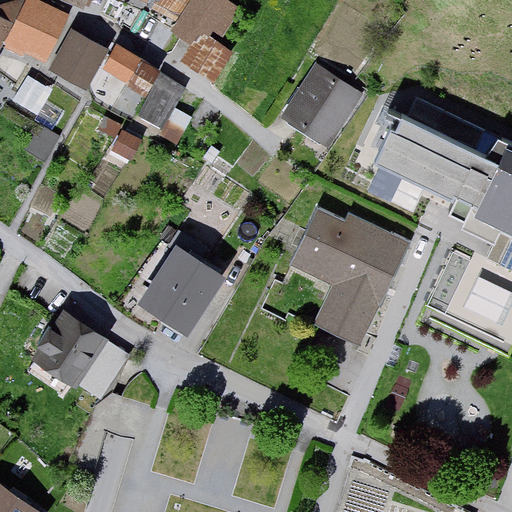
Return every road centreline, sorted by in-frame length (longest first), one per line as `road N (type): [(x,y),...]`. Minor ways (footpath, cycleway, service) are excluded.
road 1 (residential): [(0,235),(141,336),(511,511)]
road 2 (residential): [(276,136),(94,19),(47,0)]
